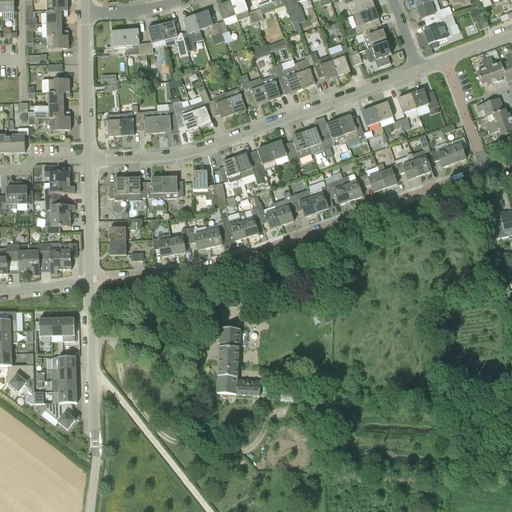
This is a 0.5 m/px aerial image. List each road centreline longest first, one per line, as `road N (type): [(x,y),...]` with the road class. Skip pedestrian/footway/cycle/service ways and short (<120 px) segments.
road 1 (residential): [(90,283),(223,260),(473,171),(478,145)]
road 2 (residential): [(87,157),(201,147),(416,69)]
road 3 (unclassified): [(90,511),(91,341)]
road 4 (residential): [(87,157),(84,13)]
road 5 (residential): [(90,283),(87,157)]
road 6 (residential): [(210,351),(185,361),(91,341)]
